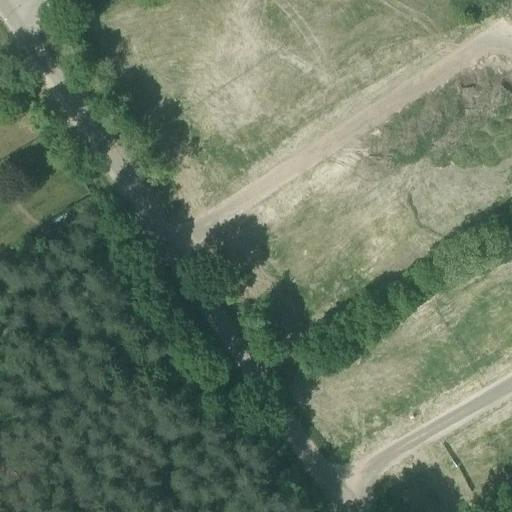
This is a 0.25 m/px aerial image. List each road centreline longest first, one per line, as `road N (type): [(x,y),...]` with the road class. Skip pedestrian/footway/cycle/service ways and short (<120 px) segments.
road 1 (residential): [(511,54),(501,37),(167,239)]
road 2 (unclassified): [(349,489),(304,444),(167,239)]
road 3 (unclassified): [(167,239),(11,19)]
road 4 (residential): [(349,489),(511,389)]
